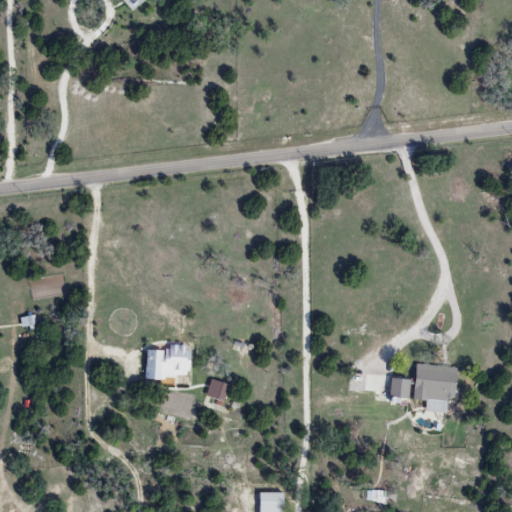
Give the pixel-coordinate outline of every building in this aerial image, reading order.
[(119,0),(131,11),(142,0),(119,0)] [(21,330),(33,326),(30,315),(18,319),(21,330)] [(146,347),(145,378),(186,380),(187,349),(146,347)] [(449,401),(453,368),(411,364),(408,400),(422,402),(421,411),(441,413),(442,401),(449,401)] [(404,400),(404,380),(385,380),(385,400),(404,400)] [(221,402),(226,386),(207,381),(203,397),(221,402)] [(254,511),(279,511),(280,494),(254,494),(254,511)]
